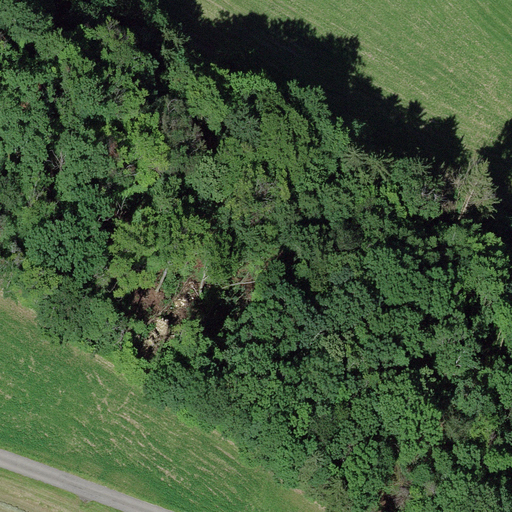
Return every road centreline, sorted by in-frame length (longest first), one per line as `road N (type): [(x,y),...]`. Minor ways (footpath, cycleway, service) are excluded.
road 1 (track): [(511,213),(225,78),(107,0)]
road 2 (track): [(144,511),(0,460)]
